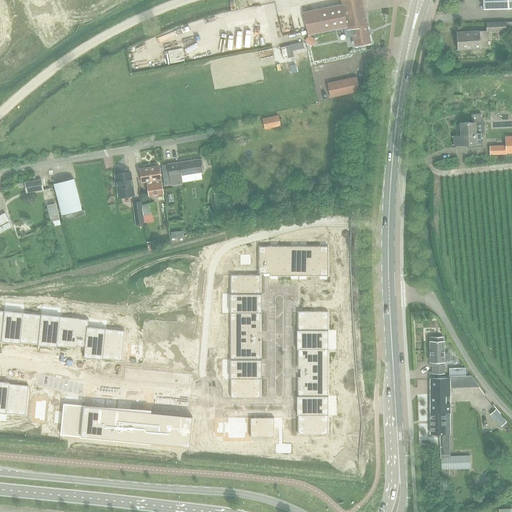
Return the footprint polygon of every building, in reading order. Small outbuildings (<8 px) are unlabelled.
[(23,0),(0,0),(0,5),(3,13),(25,5),(23,0)] [(354,46),(370,43),(361,0),(340,0),(342,4),(303,12),(308,35),(347,27),(347,29),(351,28),(354,46)] [(511,0),(482,0),(483,9),(511,7),(511,0)] [(505,22),(486,23),(486,31),(487,31),(505,30),(505,22)] [(486,31),(456,32),(457,49),(488,48),(487,31),(486,31)] [(183,35),(184,41),(198,37),(196,32),(183,35)] [(330,97),(359,91),(356,77),(327,83),(330,97)] [(459,145),(481,144),(480,133),(475,133),(474,122),(481,122),(480,114),(471,114),(471,122),(460,123),(461,136),(459,136),(459,145)] [(264,129),(280,125),(278,115),(262,119),(264,129)] [(490,154),(506,154),(506,153),(511,152),(511,142),(506,142),(506,146),(490,146),(490,154)] [(181,172),(204,168),(202,158),(164,165),(165,174),(169,174),(170,186),(182,185),(181,172)] [(163,195),(161,182),(159,165),(139,169),(142,185),(144,185),(144,182),(147,182),(149,197),(163,195)] [(119,197),(134,195),(130,172),(115,174),(119,197)] [(41,179),(25,182),(27,192),(42,189),(41,179)] [(61,214),(81,209),(74,179),(53,184),(61,214)] [(141,201),(133,202),(136,224),(145,223),(143,215),(142,204),(141,201)] [(151,202),(142,204),(143,215),(153,214),(151,202)] [(58,212),(49,214),(51,221),(52,220),(59,219),(58,212)] [(0,215),(0,226),(10,221),(5,213),(0,215)] [(269,247),(259,247),(259,275),(260,275),(269,275),(269,276),(328,276),(328,246),(269,246),(269,247)] [(230,294),(230,313),(230,331),(232,331),(232,341),(230,341),(230,359),(230,378),(230,397),(260,397),(260,378),(261,378),(261,359),(260,359),(260,341),(260,331),(260,313),(261,313),(261,294),(260,294),(260,275),(259,275),(230,275),(230,294)] [(0,310),(0,340),(1,340),(1,342),(20,344),(20,342),(29,343),(38,344),(38,345),(57,347),(57,346),(76,348),(76,346),(85,346),(84,358),(102,360),(103,358),(121,360),(124,331),(105,329),(105,328),(88,327),(88,319),(60,317),(60,316),(41,314),(41,315),(23,313),(23,312),(4,311),(0,310)] [(298,330),(296,330),(296,350),(298,350),(298,368),(298,378),(298,395),(296,395),(296,415),(298,415),(298,434),(328,434),(328,415),(328,395),(328,378),(326,378),(326,368),(328,368),(328,350),(328,330),(328,311),(298,311),(298,330)] [(431,341),(430,341),(430,362),(432,362),(432,368),(432,373),(444,373),(444,368),(444,356),(444,349),(444,341),(442,341),(442,337),(431,337),(431,341)] [(130,354),(140,355),(141,345),(131,344),(130,354)] [(447,416),(450,416),(449,378),(429,379),(430,432),(448,432),(447,416)] [(0,412),(6,413),(25,415),(28,385),(9,384),(9,382),(0,381),(0,412)] [(36,400),(34,420),(44,421),(46,400),(36,400)] [(63,404),(60,434),(189,447),(192,416),(63,404)] [(501,426),(506,422),(495,410),(490,414),(501,426)] [(226,423),(216,423),(216,433),(226,433),(226,438),(246,438),(246,418),(226,418),(226,423)] [(274,418),(250,418),(250,437),(274,437),(274,418)] [(440,456),(441,477),(449,477),(448,469),(470,469),(470,455),(440,456)]
